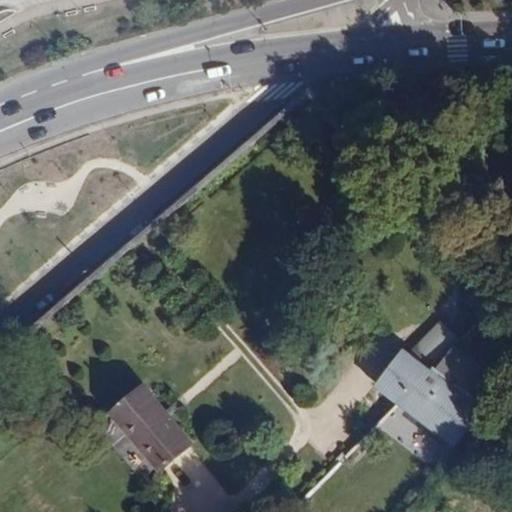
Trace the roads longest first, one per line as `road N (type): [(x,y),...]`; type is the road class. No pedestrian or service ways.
road 1 (unknown): [(129,216),(309,416),(335,407),(445,296)]
road 2 (residential): [(316,55),(0,326)]
road 3 (residential): [(326,0),(53,75),(0,116)]
road 4 (primary): [(316,55),(84,95),(0,131)]
road 5 (primary): [(511,41),(316,55)]
